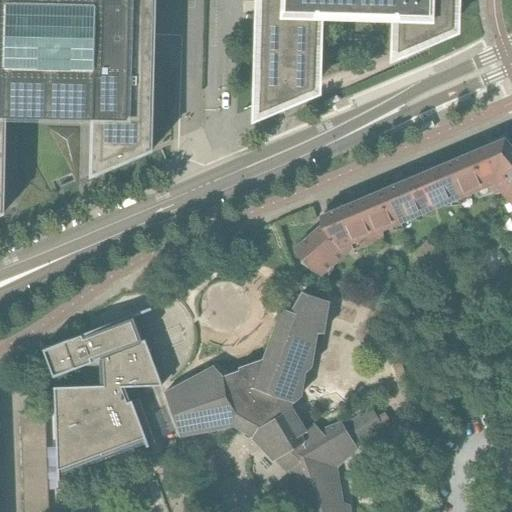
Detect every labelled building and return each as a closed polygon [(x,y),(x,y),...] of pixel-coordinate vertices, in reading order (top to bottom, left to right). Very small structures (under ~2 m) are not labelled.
[(153,150),(153,148),(156,0),(0,0),(0,214),(5,213),(7,114),(92,116),(90,177),(153,150)] [(453,27),(453,0),(264,0),(261,106),(323,80),(326,23),(391,25),(391,53),(453,27)] [(406,221),(439,207),(472,193),(479,199),(493,193),(498,194),(501,191),(510,202),(511,201),(511,145),(507,141),(488,149),(486,146),(459,157),(425,171),(424,168),(415,169),(416,175),(392,185),(369,195),(367,192),(358,193),(358,199),(328,212),(329,219),(294,249),(303,260),(301,263),(321,275),(352,248),(355,251),(383,239),(382,230),(406,221)] [(372,409),(343,426),(342,423),(321,431),(316,426),(305,432),(288,407),(290,403),(300,395),(303,372),(310,366),(314,341),(312,341),(315,331),(322,331),(326,302),(301,292),(290,311),(282,308),(276,317),(278,318),(265,359),(239,367),(239,371),(223,376),(214,367),(164,394),(180,436),(234,425),(254,436),(254,439),(275,461),(277,460),(288,471),(287,473),(300,511),(350,511),(349,505),(339,502),(337,492),(340,491),(336,472),(338,467),(352,456),(351,451),(356,446),(384,429),(372,409)] [(156,443),(139,398),(130,401),(125,387),(162,385),(145,339),(143,340),(134,316),(152,310),(151,307),(43,348),(54,376),(100,359),(100,385),(54,387),(58,480),(60,480),(60,472),(144,440),(147,447),(156,443)] [(21,428),(46,427),(45,413),(20,414),(21,428)] [(46,427),(21,428),(21,442),(46,441),(46,427)] [(46,441),(21,442),(22,456),(47,455),(46,441)] [(48,469),(47,455),(22,456),(22,470),(48,469)] [(48,483),(48,469),(22,470),(23,484),(48,483)] [(49,497),(48,483),(23,484),(23,498),(49,497)] [(23,498),(23,511),(24,511),(49,511),(49,497),(23,498)]
